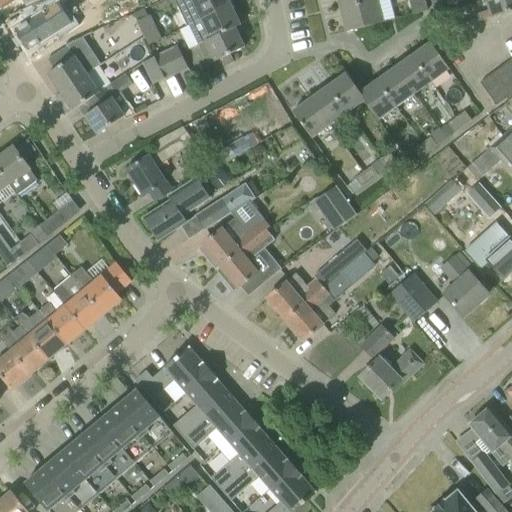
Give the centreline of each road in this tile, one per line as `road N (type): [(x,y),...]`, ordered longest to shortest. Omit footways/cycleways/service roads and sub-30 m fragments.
road 1 (residential): [(79,164),(261,66),(278,39),(272,0)]
road 2 (residential): [(400,451),(178,288)]
road 3 (residential): [(0,455),(135,345),(178,288)]
road 4 (residential): [(178,288),(144,259),(79,164)]
road 5 (unclassified): [(400,451),(447,400),(511,351)]
